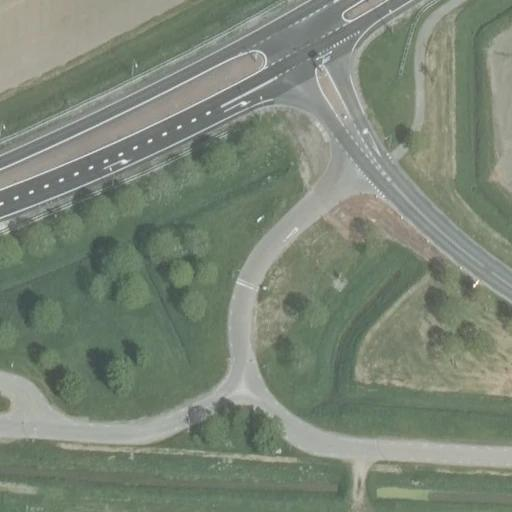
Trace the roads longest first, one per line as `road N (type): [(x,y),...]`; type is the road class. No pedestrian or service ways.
road 1 (trunk): [(290,18),(0,163)]
road 2 (trunk): [(0,198),(291,62)]
road 3 (unclassified): [(511,457),(309,445),(247,388)]
road 4 (unclassified): [(247,388),(234,325),(244,281),(288,225),(375,167)]
road 5 (unclassified): [(30,428),(132,437),(247,388)]
road 6 (primary): [(511,286),(430,224),(375,167)]
road 7 (primary): [(291,62),(335,130),(375,167)]
road 8 (primary): [(375,167),(324,46)]
